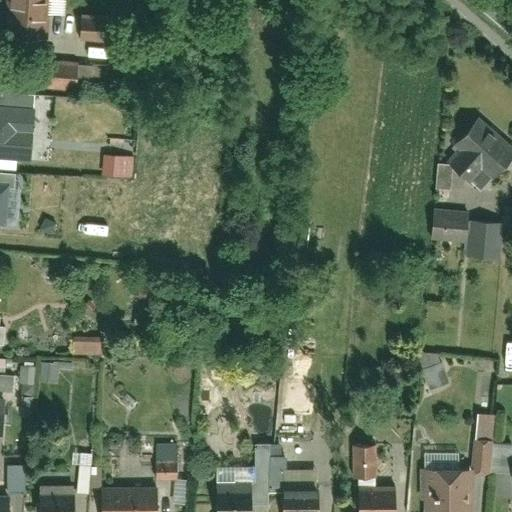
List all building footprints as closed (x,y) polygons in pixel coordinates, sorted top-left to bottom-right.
[(3,0),(1,40),(44,43),(46,0),(3,0)] [(76,24),(76,52),(114,52),(114,24),(76,24)] [(36,71),(37,93),(76,91),(75,69),(36,71)] [(0,155),(29,156),(32,90),(0,89),(0,155)] [(454,185),(470,165),(491,182),(511,155),(511,144),(477,117),(434,170),(454,185)] [(132,175),(132,153),(101,152),(100,175),(132,175)] [(0,207),(9,208),(8,169),(0,168),(0,207)] [(431,214),(431,243),(462,243),(462,258),(492,258),(492,215),(431,214)] [(73,342),(73,357),(101,358),(101,343),(73,342)] [(421,356),(421,391),(449,391),(449,357),(421,356)] [(160,362),(163,406),(198,404),(195,360),(160,362)] [(19,392),(34,392),(35,370),(20,369),(19,392)] [(0,372),(0,393),(7,394),(8,373),(0,372)] [(175,443),(154,445),(158,480),(178,478),(175,443)] [(472,476),(492,477),(492,446),(472,446),(472,476)] [(253,448),(254,470),(217,470),(217,483),(253,483),(267,483),(267,448),(253,448)] [(351,451),(350,480),(371,481),(372,452),(351,451)] [(73,453),(74,482),(87,482),(86,453),(73,453)] [(420,460),(421,511),(466,511),(465,459),(420,460)] [(4,463),(4,483),(23,483),(23,463),(4,463)] [(357,494),(356,511),(392,511),(392,493),(357,494)] [(99,495),(99,511),(152,511),(153,496),(99,495)] [(279,496),(278,511),(316,511),(317,496),(279,496)] [(34,498),(33,511),(70,511),(70,498),(34,498)] [(214,498),(213,511),(247,511),(247,498),(214,498)] [(0,501),(0,511),(9,511),(9,501),(0,501)]
